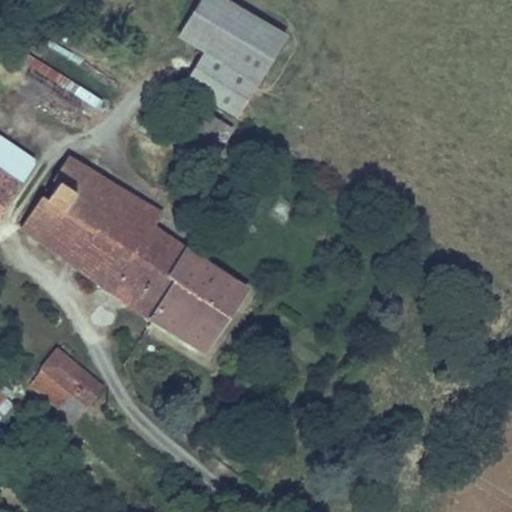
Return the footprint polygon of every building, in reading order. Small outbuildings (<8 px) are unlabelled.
[(193,0),(174,34),(200,50),(255,82),(285,31),(231,0),(193,0)] [(178,86),(234,118),(255,82),(200,50),(178,86)] [(170,135),(177,140),(196,107),(188,103),(170,135)] [(177,140),(207,157),(226,124),(196,107),(177,140)] [(0,208),(34,159),(0,135),(0,208)] [(68,149),(48,180),(56,185),(44,203),(37,198),(16,230),(145,312),(169,275),(165,272),(185,242),(152,221),(160,208),(68,149)] [(44,203),(56,185),(48,180),(37,198),(44,203)] [(200,348),(244,280),(185,242),(165,272),(169,275),(145,312),(200,348)] [(39,369),(26,384),(71,423),(103,386),(55,345),(36,366),(39,369)] [(0,384),(0,403),(9,392),(0,384)]
